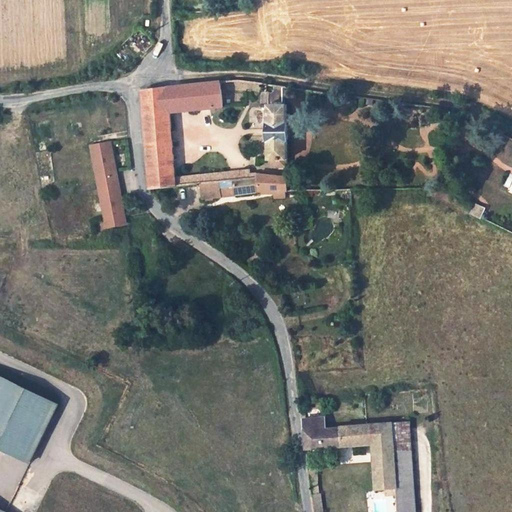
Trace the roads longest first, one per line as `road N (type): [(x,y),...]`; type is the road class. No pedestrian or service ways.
road 1 (unclassified): [(127,80),(144,193),(278,313),(307,511)]
road 2 (unclassified): [(162,71),(239,72),(453,102),(511,130)]
road 3 (unclassified): [(0,98),(127,80)]
